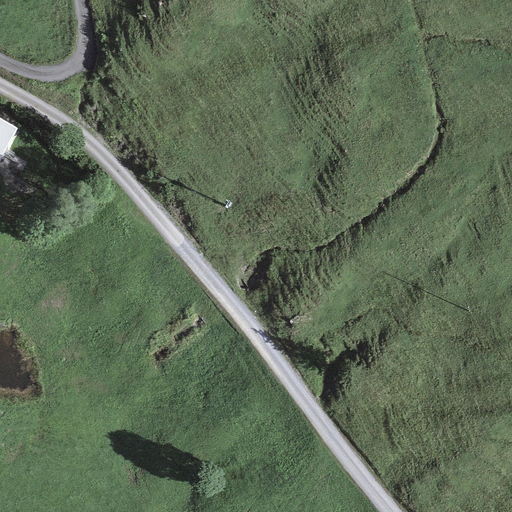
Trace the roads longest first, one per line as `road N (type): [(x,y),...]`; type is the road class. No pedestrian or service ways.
road 1 (track): [(0,85),(113,167),(391,511)]
road 2 (track): [(80,0),(84,49),(71,69),(28,71),(0,59)]
